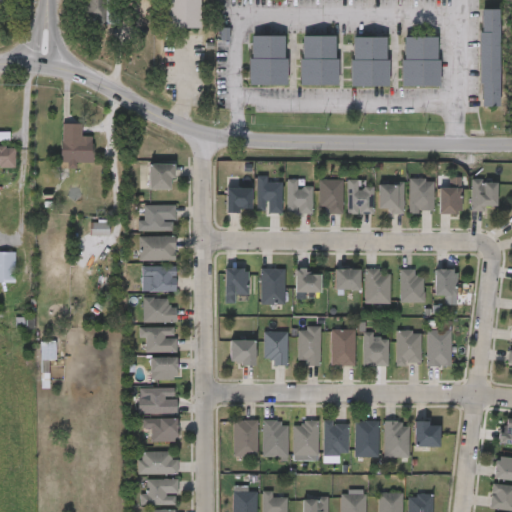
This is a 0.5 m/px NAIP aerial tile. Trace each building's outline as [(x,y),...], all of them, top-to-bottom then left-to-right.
[(119,24),(118,0),(86,0),(87,25),(119,24)] [(164,28),(164,0),(199,0),(199,29),(164,28)] [(498,10),(498,107),(479,107),(479,10),(498,10)] [(285,85),(248,85),(248,36),(285,37),(285,85)] [(299,85),(299,36),(336,36),(336,85),(299,85)] [(350,87),(350,38),(386,38),(386,87),(350,87)] [(437,87),(401,87),(401,38),(437,38),(437,87)] [(0,132),(7,132),(7,143),(14,143),(14,166),(0,165),(0,132)] [(60,137),(92,137),(92,162),(75,162),(75,164),(59,164),(60,137)] [(147,164),(172,164),(172,190),(147,190),(147,164)] [(280,182),(280,213),(255,213),(255,176),(265,176),(265,182),(280,182)] [(310,188),(310,214),(285,214),(285,180),(296,180),(296,188),(310,188)] [(326,214),(326,208),(317,208),(317,180),(340,180),(340,214),(326,214)] [(364,186),(372,186),(372,214),(346,214),(346,180),(364,180),(364,186)] [(408,213),(408,180),(432,180),(432,213),(408,213)] [(495,181),(495,210),(470,210),(470,181),(495,181)] [(377,184),(402,184),(402,213),(377,213),(377,184)] [(224,212),(224,188),(249,188),(249,212),(224,212)] [(438,214),(438,188),(459,188),(459,214),(438,214)] [(498,211),(511,226),(511,201),(511,200),(498,211)] [(142,220),(141,206),(173,205),(173,231),(136,232),(136,221),(142,220)] [(108,236),(89,236),(89,223),(108,223),(108,236)] [(174,261),(137,261),(137,237),(174,237),(174,261)] [(0,283),(0,252),(14,252),(14,283),(0,283)] [(148,292),(148,277),(139,277),(139,266),(174,266),(174,292),(148,292)] [(222,303),(222,269),(247,269),(247,295),(233,295),(233,303),(222,303)] [(282,269),(282,305),(260,305),(260,269),(282,269)] [(388,304),(364,304),(364,269),(388,269),(388,304)] [(318,293),(293,293),(293,270),(318,270),(318,293)] [(358,270),(358,291),(334,291),(334,270),(358,270)] [(422,303),(399,303),(399,270),(413,270),(413,278),(422,278),(422,303)] [(434,296),(434,270),(454,270),(455,296),(434,296)] [(174,307),(174,323),(141,323),(141,299),(166,299),(166,307),(174,307)] [(144,339),(137,339),(137,328),(174,328),(174,351),(144,351),(144,339)] [(318,364),(296,364),(296,328),(318,328),(318,364)] [(329,366),(329,330),(353,330),(353,366),(329,366)] [(449,330),(449,366),(425,366),(425,330),(449,330)] [(419,364),(394,364),(394,331),(419,331),(419,364)] [(285,332),(285,366),(271,366),(271,360),(262,360),(262,332),(285,332)] [(386,340),(386,367),(361,367),(361,332),(371,332),(371,340),(386,340)] [(253,340),(253,365),(229,365),(229,340),(253,340)] [(55,360),(39,360),(39,342),(55,342),(55,360)] [(148,379),(148,358),(175,358),(175,379),(148,379)] [(175,412),(144,412),(144,402),(138,402),(138,388),(175,388),(175,412)] [(149,442),(149,429),(141,429),(141,418),(175,418),(175,442),(149,442)] [(511,445),(497,443),(501,418),(511,420),(511,445)] [(255,457),(232,457),(232,420),(255,420),(255,457)] [(261,457),(261,421),(286,421),(286,457),(261,457)] [(316,456),(292,456),(292,421),(316,421),(316,456)] [(353,457),(353,421),(377,421),(377,457),(353,457)] [(321,455),(321,422),(346,422),(346,455),(321,455)] [(383,458),(383,422),(407,422),(407,458),(383,458)] [(438,448),(413,448),(413,422),(438,422),(438,448)] [(136,475),(136,452),(172,452),(172,459),(176,459),(176,475),(136,475)] [(511,480),(493,480),(494,458),(511,458),(511,480)] [(139,494),(145,494),(145,480),(175,480),(175,506),(139,506),(139,494)] [(246,486),(246,492),(255,492),(255,511),(232,511),(232,486),(246,486)] [(511,509),(489,509),(489,486),(511,486),(511,509)] [(285,511),(260,511),(260,492),(271,492),(271,498),(285,498),(285,511)] [(338,511),(339,494),(364,495),(363,511),(338,511)] [(400,511),(376,511),(376,494),(400,494),(400,511)] [(430,511),(406,511),(406,495),(430,495),(430,511)] [(301,511),(301,498),(326,498),(326,511),(301,511)]
